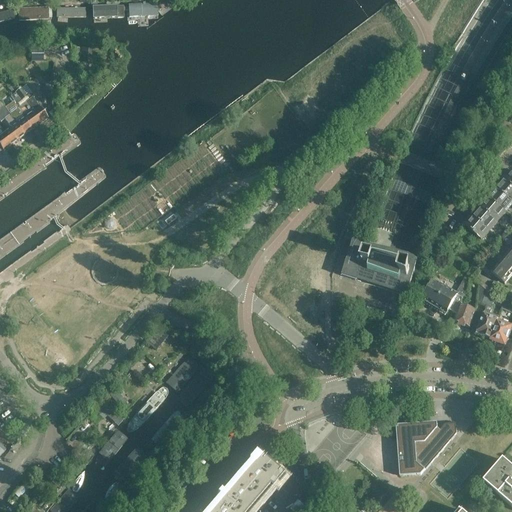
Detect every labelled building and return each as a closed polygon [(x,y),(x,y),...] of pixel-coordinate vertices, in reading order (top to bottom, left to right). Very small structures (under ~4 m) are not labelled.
[(127,4),(128,20),(138,20),(148,19),(158,19),(157,11),(157,3),(127,4)] [(92,7),(92,20),(125,19),(125,6),(92,7)] [(56,10),(57,18),(87,17),(87,8),(56,10)] [(48,18),(48,9),(19,10),(20,20),(48,18)] [(0,23),(10,21),(14,16),(14,13),(7,12),(0,13),(0,23)] [(91,63),(91,51),(87,51),(87,48),(81,48),(81,55),(83,55),(83,63),(91,63)] [(404,152),(404,153),(423,161),(425,157),(432,141),(442,120),(452,100),(459,87),(460,85),(465,75),(447,66),(445,68),(439,79),(431,95),(419,118),(410,139),(404,152)] [(483,102),(490,89),(469,77),(464,86),(456,101),(446,121),(436,143),(429,159),(427,163),(448,172),(453,161),(462,141),(472,121),(483,102)] [(464,86),(460,85),(459,87),(452,100),(442,120),(432,141),(425,157),(423,161),(423,162),(419,171),(418,172),(418,174),(409,194),(402,214),(395,234),(388,254),(393,255),(400,235),(407,215),(414,195),(423,174),(423,173),(427,164),(427,163),(429,159),(436,143),(446,121),(456,101),(464,86)] [(26,97),(21,90),(17,93),(16,94),(21,101),(26,97)] [(291,99),(285,91),(282,94),(287,101),(291,99)] [(21,101),(16,94),(11,97),(14,102),(16,104),(21,101)] [(39,108),(29,95),(16,104),(14,105),(24,119),(23,119),(32,131),(48,119),(40,108),(39,108)] [(32,131),(23,119),(24,119),(14,105),(16,104),(14,102),(9,106),(5,109),(11,118),(24,136),(32,131)] [(24,136),(11,118),(5,109),(1,103),(0,103),(0,122),(1,123),(5,120),(11,128),(8,131),(12,136),(8,140),(12,145),(24,136)] [(12,145),(8,140),(12,136),(8,131),(0,136),(0,152),(2,151),(3,152),(4,151),(12,145)] [(380,251),(388,254),(395,234),(402,214),(409,194),(418,174),(418,172),(399,165),(394,176),(386,197),(378,217),(375,228),(371,238),(369,245),(368,247),(380,251)] [(443,182),(423,174),(414,195),(407,215),(400,235),(393,255),(403,258),(411,261),(414,262),(422,237),(427,221),(434,205),(443,182)] [(511,187),(504,181),(503,182),(502,182),(499,185),(499,187),(496,190),(511,203),(511,187)] [(511,205),(511,203),(496,190),(495,191),(494,191),(491,194),(491,196),(489,199),(505,213),(511,205)] [(505,213),(489,199),(488,200),(486,200),(483,203),(483,205),(481,208),(497,222),(505,213)] [(497,222),(481,208),(480,209),(478,209),(475,212),(476,214),(473,217),(489,231),(497,222)] [(173,217),(165,223),(166,225),(167,226),(168,227),(176,221),(173,217)] [(489,231),(473,217),(471,217),(468,221),(468,222),(465,226),(481,241),(489,231)] [(408,292),(417,263),(415,262),(414,262),(411,261),(403,258),(393,255),(388,254),(380,251),(368,247),(367,247),(366,247),(353,242),(342,276),(357,281),(358,278),(405,293),(406,291),(408,292)] [(511,276),(511,263),(505,258),(498,265),(511,277),(511,276)] [(511,277),(498,265),(491,273),(494,275),(505,285),(511,277)] [(489,289),(477,278),(483,271),(491,278),(492,277),(494,275),(491,273),(482,266),(471,278),(490,294),(497,286),(494,283),(489,289)] [(463,299),(468,282),(464,279),(457,292),(459,293),(457,296),(463,299)] [(463,299),(457,296),(434,283),(423,302),(447,315),(449,311),(457,315),(463,299)] [(491,309),(495,298),(486,294),(482,291),(478,302),(482,304),(482,305),(491,309)] [(511,305),(505,302),(502,309),(511,313),(511,305)] [(470,329),(476,311),(462,306),(455,323),(470,329)] [(416,322),(418,318),(409,312),(407,316),(416,322)] [(490,340),(497,322),(498,320),(484,315),(477,334),(477,333),(482,335),(484,338),(490,340)] [(504,345),(511,325),(506,323),(505,325),(497,322),(490,340),(504,345)] [(155,350),(165,339),(155,331),(146,342),(155,350)] [(187,361),(185,363),(166,384),(178,395),(197,373),(198,371),(199,368),(199,367),(199,365),(198,364),(197,363),(196,362),(196,361),(194,361),(193,360),(191,360),(190,360),(187,361)] [(205,369),(202,372),(176,401),(176,402),(176,403),(176,404),(176,405),(177,406),(178,407),(178,408),(179,408),(180,408),(181,409),(182,409),(182,408),(183,408),(184,408),(209,378),(212,375),(212,374),(212,373),(211,372),(211,371),(210,371),(210,370),(209,370),(208,369),(207,369),(206,369),(205,369)] [(145,406),(133,420),(132,420),(132,421),(131,422),(131,423),(131,424),(131,425),(131,426),(132,426),(133,426),(134,426),(135,425),(136,425),(137,424),(138,424),(161,397),(162,397),(162,396),(162,395),(162,394),(161,394),(161,393),(160,393),(159,392),(158,392),(157,393),(145,406)] [(118,395),(112,400),(121,411),(127,406),(118,395)] [(102,421),(110,414),(106,410),(99,417),(102,421)] [(152,449),(153,449),(180,416),(181,415),(181,414),(180,413),(180,412),(179,411),(178,411),(177,411),(176,411),(175,411),(174,412),(147,444),(147,445),(147,446),(147,447),(148,448),(149,449),(150,449),(151,449),(152,449)] [(115,417),(111,421),(117,427),(121,424),(115,417)] [(421,476),(457,434),(456,428),(455,428),(454,427),(454,423),(449,424),(445,424),(439,432),(438,431),(437,430),(438,429),(434,425),(424,426),(422,424),(419,425),(415,425),(396,426),(397,444),(398,448),(400,450),(400,459),(399,459),(400,477),(408,476),(408,477),(421,476)] [(25,430),(15,437),(18,440),(27,434),(25,430)] [(95,459),(105,467),(127,441),(118,432),(95,459)] [(114,472),(124,481),(145,457),(136,448),(114,472)] [(250,463),(253,465),(260,457),(258,455),(250,463)] [(251,511),(248,509),(249,509),(250,508),(251,507),(251,506),(255,509),(269,493),(265,490),(263,488),(263,487),(264,486),(267,488),(267,487),(268,487),(271,489),(275,485),(283,477),(275,470),(271,467),(268,464),(260,457),(253,465),(241,479),(237,484),(224,498),(220,503),(212,511),(251,511)] [(511,468),(506,463),(503,467),(501,464),(487,480),(490,483),(487,486),(493,491),(511,507),(511,468)] [(283,477),(275,485),(278,487),(285,478),(283,477)] [(24,485),(14,495),(19,500),(29,490),(24,485)] [(68,511),(82,497),(70,487),(48,511),(68,511)] [(401,499),(405,493),(400,489),(396,495),(401,499)] [(95,511),(99,508),(92,501),(82,511),(95,511)]
